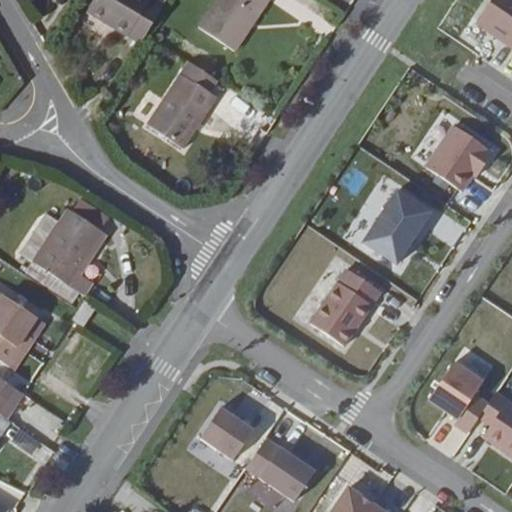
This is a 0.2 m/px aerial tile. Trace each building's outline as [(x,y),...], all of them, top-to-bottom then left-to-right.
[(123,42),(128,32),(144,3),(138,0),(74,0),(69,11),(123,42)] [(197,0),(182,24),(219,48),(250,0),(197,0)] [(511,0),(478,0),(467,18),(505,43),(511,33),(511,0)] [(198,77),(169,58),(129,121),(167,145),(199,95),(190,90),(198,77)] [(431,123),(404,164),(441,188),(452,172),(458,163),(461,165),(472,149),(431,123)] [(458,163),(452,172),(455,174),(461,165),(458,163)] [(376,187),(341,239),(375,261),(410,209),(376,187)] [(86,232),(50,208),(15,262),(56,290),(65,276),(59,272),(86,232)] [(359,288),(325,266),(288,320),(322,343),(359,288)] [(68,326),(80,307),(69,301),(57,319),(68,326)] [(21,319),(0,305),(0,361),(5,353),(0,350),(9,337),(21,319)] [(0,350),(5,353),(14,340),(9,337),(0,350)] [(433,360),(409,398),(438,417),(463,380),(433,360)] [(511,432),(511,413),(476,390),(460,415),(471,423),(464,434),(496,456),(511,432)] [(201,407),(180,438),(214,460),(234,429),(201,407)] [(247,437),(226,468),(276,501),(296,470),(247,437)] [(362,511),(338,496),(327,511),(362,511)]
